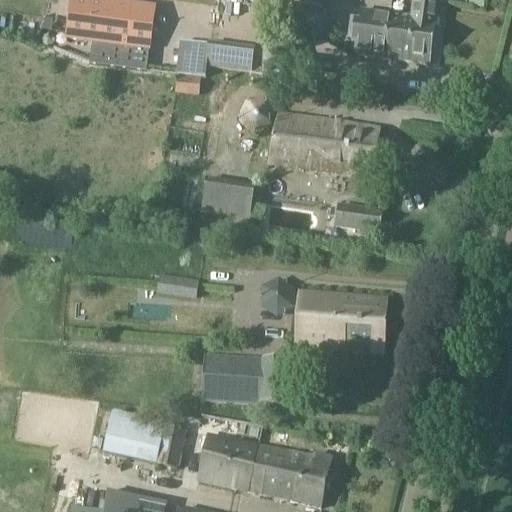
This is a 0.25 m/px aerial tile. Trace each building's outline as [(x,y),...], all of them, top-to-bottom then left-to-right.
[(145,72),(153,9),(84,0),(72,0),(67,40),(92,43),(89,65),(145,72)] [(324,0),(301,0),(300,6),(322,9),(324,0)] [(413,0),(411,18),(391,15),(384,60),(430,67),(439,2),(427,0),(413,0)] [(483,10),(484,0),(469,0),(468,8),(483,10)] [(355,57),(384,60),(391,15),(362,11),(360,24),(356,23),(351,25),(349,41),(353,44),(357,45),(355,57)] [(48,34),(41,36),(40,44),(46,48),(53,46),(54,38),(48,34)] [(253,51),(209,45),(206,68),(250,73),(253,51)] [(310,79),(313,60),(288,56),(286,76),(310,79)] [(175,92),(199,95),(200,79),(177,76),(175,92)] [(269,165),(373,180),(380,131),(278,115),(269,165)] [(206,190),(200,225),(248,233),(254,198),(206,190)] [(380,233),(383,214),(338,208),(336,228),(380,233)] [(159,279),(157,293),(196,300),(199,285),(159,279)] [(296,349),(385,355),(388,301),(300,294),(296,349)] [(205,357),(201,403),(285,407),(288,362),(205,357)] [(187,428),(112,411),(103,453),(177,469),(187,428)] [(209,437),(199,482),(251,493),(260,447),(209,437)] [(251,493),(322,509),(333,459),(316,455),(315,458),(260,447),(251,493)]
